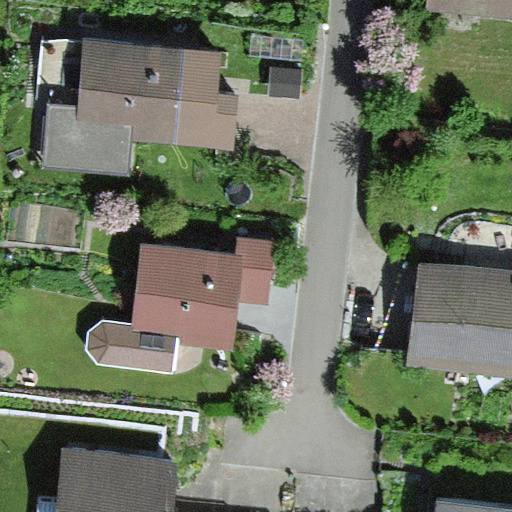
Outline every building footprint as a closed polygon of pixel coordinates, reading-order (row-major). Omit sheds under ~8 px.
[(511,0),(431,0),(430,10),(511,19),(511,0)] [(135,141),(234,149),(239,92),(220,91),(223,49),(85,37),(79,103),(47,100),(41,168),(132,176),(135,141)] [(179,344),(234,350),(240,300),(269,303),(276,242),(240,238),(238,252),(142,241),(133,323),(104,320),(90,331),(89,349),(100,363),(176,372),(179,344)] [(411,365),(511,375),(511,270),(422,261),(411,365)] [(176,511),(182,457),(64,445),(56,511),(176,511)] [(436,511),(511,511),(511,507),(438,498),(436,511)]
